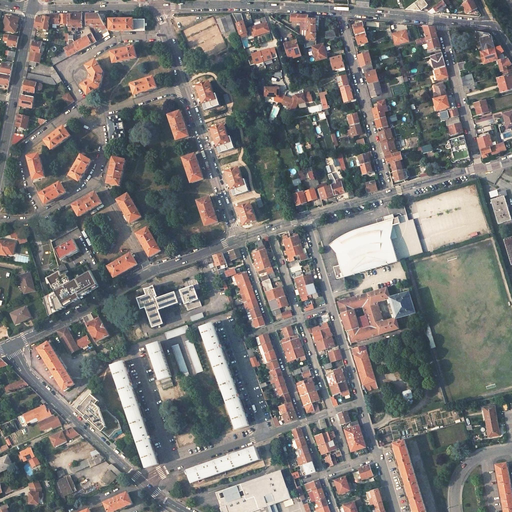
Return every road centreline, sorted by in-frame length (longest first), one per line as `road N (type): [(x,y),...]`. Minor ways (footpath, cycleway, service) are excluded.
road 1 (unclassified): [(226,320),(133,347),(172,465)]
road 2 (unclassified): [(10,345),(20,366),(143,483)]
road 3 (unclassified): [(389,191),(340,9)]
road 4 (unclassified): [(158,5),(340,9)]
road 5 (track): [(382,421),(388,412),(375,366),(407,363),(421,378),(421,404),(395,416)]
road 6 (unclassified): [(238,238),(184,87)]
road 7 (unclassified): [(10,345),(151,271)]
road 8 (unclassified): [(478,168),(439,20)]
road 9 (unclassified): [(83,101),(69,79),(72,65),(118,39),(167,36)]
road 10 (unclassified): [(44,214),(24,150),(77,110)]
road 11 (unclassified): [(32,6),(158,5)]
